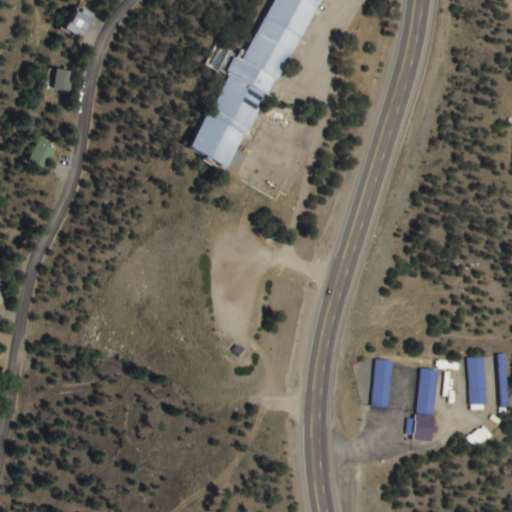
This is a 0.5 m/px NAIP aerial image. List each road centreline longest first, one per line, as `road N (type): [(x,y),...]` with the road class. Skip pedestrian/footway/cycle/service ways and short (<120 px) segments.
road 1 (residential): [(48,511),(71,374),(80,146),(109,29),(138,0)]
road 2 (primary): [(317,511),(306,406),(319,318),(399,89),(416,0)]
